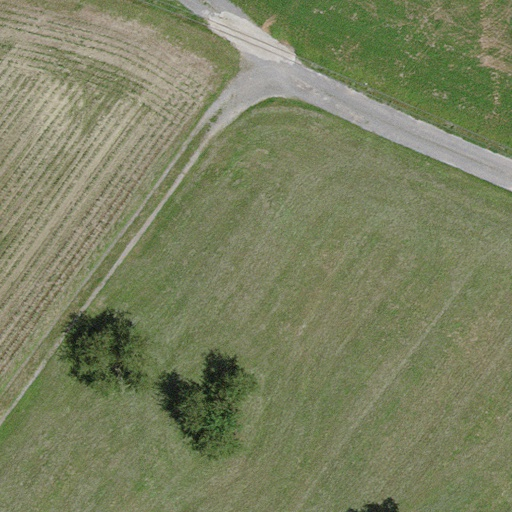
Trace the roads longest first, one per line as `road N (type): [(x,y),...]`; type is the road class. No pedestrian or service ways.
road 1 (track): [(0,421),(193,157),(285,73)]
road 2 (track): [(207,0),(285,73),(511,172)]
